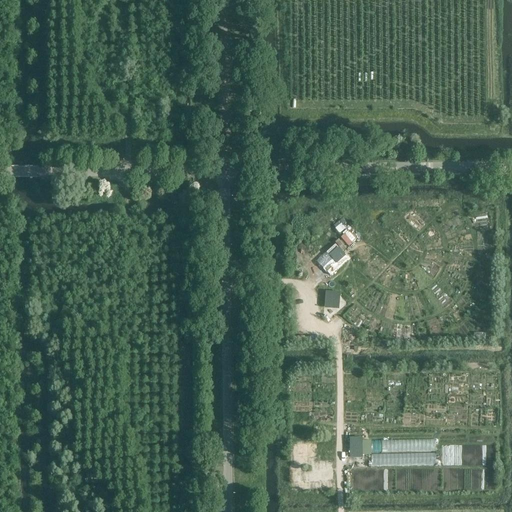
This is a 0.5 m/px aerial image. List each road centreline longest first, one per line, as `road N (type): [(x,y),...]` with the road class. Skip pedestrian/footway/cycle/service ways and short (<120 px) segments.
road 1 (unclassified): [(228,511),(225,169)]
road 2 (unclassified): [(511,167),(225,169)]
road 3 (unclassified): [(0,171),(225,169)]
